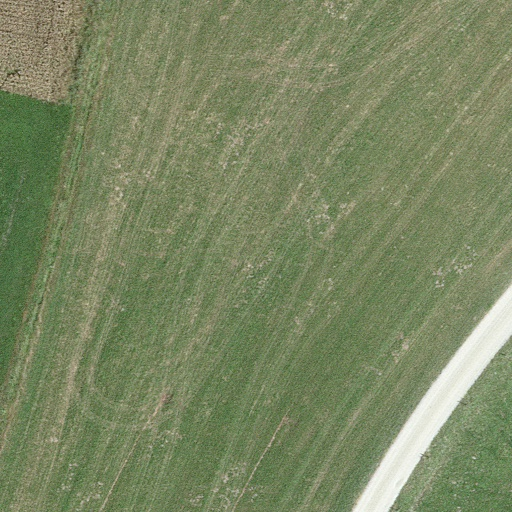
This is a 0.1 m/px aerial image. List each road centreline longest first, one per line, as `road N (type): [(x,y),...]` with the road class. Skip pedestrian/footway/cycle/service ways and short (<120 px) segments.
road 1 (track): [(103,0),(78,127),(0,413)]
road 2 (unclassified): [(511,305),(373,511)]
